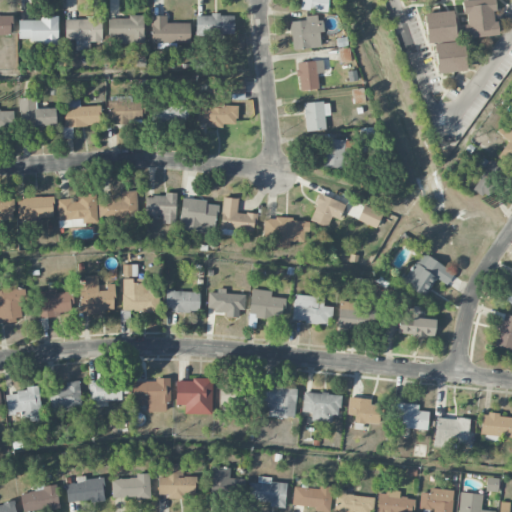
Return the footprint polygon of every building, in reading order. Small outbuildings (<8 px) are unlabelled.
[(327,12),(327,0),(299,0),(299,10),(327,12)] [(462,0),(464,37),(496,36),(494,0),(462,0)] [(454,42),(454,12),(425,12),(426,42),(454,42)] [(196,36),(234,34),(233,14),(196,15),(196,36)] [(0,35),(11,35),(11,16),(0,15),(0,35)] [(290,21),(291,49),(319,48),(317,15),(305,16),(305,21),(290,21)] [(18,20),(18,42),(57,42),(58,16),(40,16),(40,21),(18,20)] [(101,42),(102,17),(87,16),(87,20),(65,19),(65,41),(101,42)] [(189,23),(166,23),(166,16),(151,16),(151,43),(189,43),(189,23)] [(143,42),(143,17),(107,18),(108,43),(143,42)] [(437,74),(466,70),(461,40),(432,45),(437,74)] [(297,62),(298,90),(318,90),(317,73),(323,73),(322,61),(297,62)] [(227,82),(228,94),(244,93),(243,81),(227,82)] [(365,101),(363,88),(352,90),(354,103),(365,101)] [(131,98),(108,97),(108,122),(142,123),(143,102),(131,102),(131,98)] [(19,98),(18,124),(32,124),(33,98),(19,98)] [(64,126),(100,126),(100,106),(80,106),(79,100),(64,100),(64,126)] [(324,116),(330,115),(328,101),(303,104),(306,132),(325,130),(324,116)] [(153,123),(187,121),(187,105),(153,106),(153,123)] [(236,126),(237,107),(199,106),(198,126),(236,126)] [(55,108),(34,109),(35,127),(56,126),(55,108)] [(0,133),(11,133),(10,110),(0,110),(0,133)] [(498,155),(511,164),(511,124),(503,138),(508,141),(498,155)] [(72,128),(61,128),(62,139),(73,138),(72,128)] [(343,168),(344,140),(323,139),(322,167),(343,168)] [(136,191),(119,191),(120,198),(98,198),(99,225),(137,224),(136,191)] [(83,219),(83,223),(97,223),(96,194),(77,194),(77,199),(57,200),(58,220),(83,219)] [(176,195),(145,194),(145,215),(163,216),(162,224),(175,224),(176,195)] [(331,217),(338,220),(344,205),(320,194),(309,220),(326,227),(331,217)] [(40,218),(53,217),(52,197),(17,198),(18,224),(40,223),(40,218)] [(256,214),(236,212),(237,198),(222,197),(220,229),(254,231),(256,214)] [(0,199),(0,221),(14,222),(14,199),(0,199)] [(206,200),(182,199),(181,231),(215,233),(216,205),(206,205),(206,200)] [(356,220),(375,228),(382,214),(363,205),(356,220)] [(305,242),(306,219),(263,218),(262,247),(289,248),(289,242),(305,242)] [(454,273),(421,252),(401,284),(423,298),(436,278),(446,285),(454,273)] [(136,276),(136,264),(122,265),(122,276),(136,276)] [(81,314),(105,313),(105,310),(114,309),(114,284),(106,284),(107,291),(98,291),(97,275),(84,276),(85,285),(79,285),(81,314)] [(158,311),(158,288),(150,288),(150,278),(122,278),(122,312),(158,311)] [(0,288),(0,322),(21,320),(18,286),(0,288)] [(244,294),(225,294),(225,289),(216,288),(216,293),(207,292),(207,308),(214,308),(214,312),(225,313),(225,317),(238,317),(238,309),(244,310),(244,294)] [(38,318),(61,317),(60,312),(70,311),(68,292),(56,293),(56,290),(36,291),(38,318)] [(283,318),(284,298),(270,297),(271,290),(250,290),(249,316),(283,318)] [(198,312),(199,292),(166,291),(165,311),(198,312)] [(292,322),(331,324),(332,307),(323,307),(323,297),(293,296),(292,322)] [(338,326),(384,328),(384,312),(368,312),(369,304),(339,303),(338,326)] [(435,320),(423,319),(424,308),(413,307),(411,325),(398,324),(397,334),(433,337),(435,320)] [(511,351),(511,316),(504,314),(494,345),(511,351)] [(90,402),(124,400),(123,378),(89,379),(90,402)] [(176,379),(175,405),(184,406),(184,414),(211,415),(212,380),(176,379)] [(132,381),(133,406),(147,405),(147,412),(169,412),(168,380),(132,381)] [(50,409),(81,408),(80,381),(65,382),(66,388),(49,389),(50,409)] [(6,393),(6,414),(21,414),(21,420),(40,420),(39,386),(25,387),(25,393),(6,393)] [(219,409),(241,410),(242,402),(254,403),(254,387),(220,386),(219,409)] [(294,417),(296,388),(259,386),(258,400),(268,401),(267,416),(294,417)] [(302,412),(311,412),(311,421),(331,422),(331,415),(339,416),(340,394),(303,392),(302,412)] [(346,415),(354,416),(353,423),(378,425),(380,406),(370,405),(371,399),(348,397),(346,415)] [(428,411),(418,411),(418,405),(394,404),(393,421),(400,421),(400,429),(427,430),(428,411)] [(511,415),(481,415),(480,436),(511,436),(511,415)] [(437,416),(433,443),(466,448),(470,421),(437,416)] [(158,494),(167,494),(167,498),(195,498),(195,476),(183,476),(183,465),(165,465),(165,478),(158,478),(158,494)] [(240,479),(229,478),(230,468),(211,467),(210,494),(240,495),(240,479)] [(150,498),(149,473),(136,474),(136,478),(111,479),(112,499),(150,498)] [(67,503),(104,500),(102,478),(84,479),(84,476),(76,476),(76,483),(65,484),(67,503)] [(284,508),(286,483),(270,482),(270,478),(257,476),(257,483),(249,482),(247,500),(270,502),(270,507),(284,508)] [(499,492),(499,478),(486,478),(485,491),(499,492)] [(20,494),(23,511),(30,511),(59,508),(56,483),(33,487),(34,491),(20,494)] [(329,510),(331,487),(320,485),(320,489),(294,487),(292,507),(329,510)] [(419,509),(433,510),(432,511),(451,511),(452,490),(429,489),(429,493),(420,493),(419,509)] [(378,491),(375,511),(412,511),(414,499),(399,497),(399,493),(378,491)] [(494,511),(495,511),(481,510),(482,494),(459,493),(458,511),(494,511)] [(334,511),(370,511),(371,495),(335,494),(334,511)] [(0,503),(0,511),(15,511),(13,501),(0,503)] [(508,511),(509,502),(500,502),(499,511),(508,511)]
